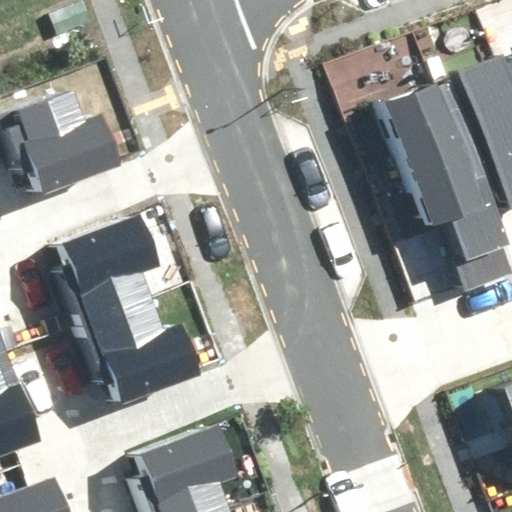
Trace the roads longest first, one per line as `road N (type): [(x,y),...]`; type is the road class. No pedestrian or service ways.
road 1 (residential): [(172,0),(316,384)]
road 2 (residential): [(511,312),(316,384)]
road 3 (residential): [(316,384),(363,511)]
